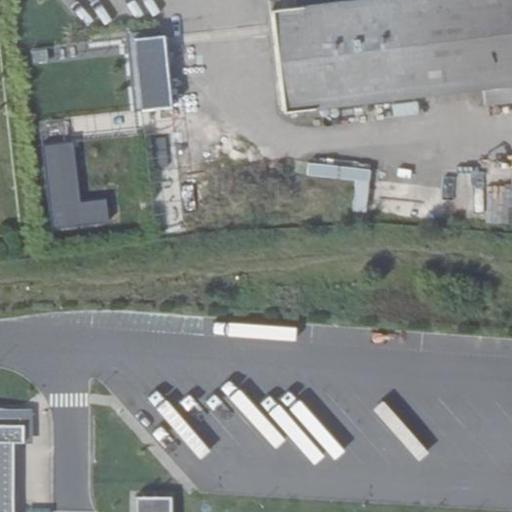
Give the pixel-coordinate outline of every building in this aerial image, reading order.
[(511,0),(426,0),(255,19),(266,123),(467,101),(468,116),(499,112),(497,96),(511,94),(511,0)] [(174,107),(171,31),(132,33),(135,108),(174,107)] [(79,206),(72,144),(42,148),(51,231),(109,225),(106,202),(79,206)] [(0,511),(17,511),(17,432),(0,431),(0,511)] [(135,492),(134,511),(168,511),(169,493),(135,492)]
